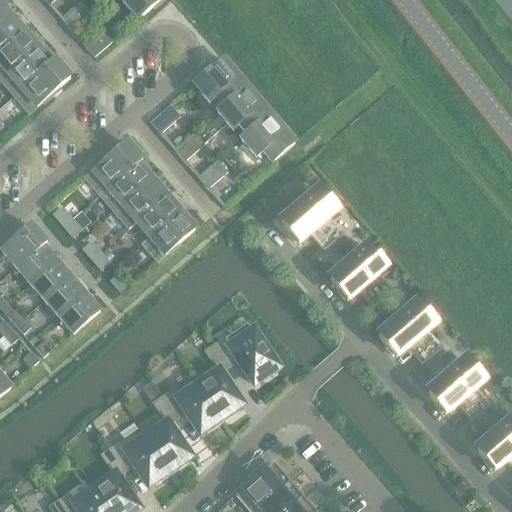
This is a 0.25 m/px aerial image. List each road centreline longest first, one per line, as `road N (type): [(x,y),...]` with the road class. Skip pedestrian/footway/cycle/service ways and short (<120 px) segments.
road 1 (residential): [(130,118),(195,63),(189,35),(158,32),(102,81)]
road 2 (tertiary): [(511,135),(405,0)]
road 3 (residential): [(0,230),(130,118)]
road 4 (residential): [(182,511),(296,395)]
road 5 (residential): [(395,511),(296,395)]
road 6 (residential): [(102,81),(0,169)]
road 7 (residential): [(130,118),(210,209)]
